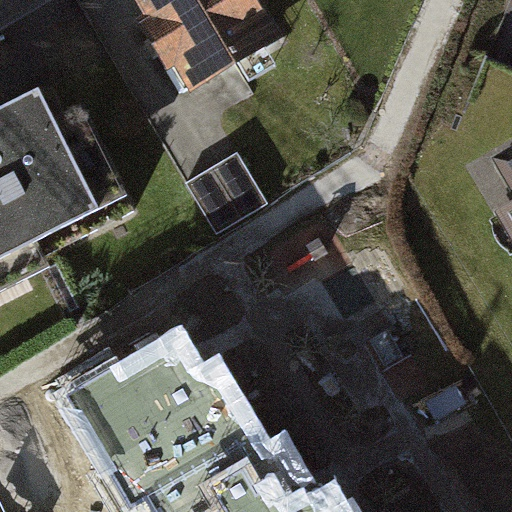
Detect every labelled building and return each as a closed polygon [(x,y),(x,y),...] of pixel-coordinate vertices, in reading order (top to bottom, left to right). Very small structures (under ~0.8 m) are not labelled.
[(256,0),(137,0),(127,6),(188,111),(288,54),(256,0)] [(38,124),(0,141),(0,284),(92,243),(38,124)] [(511,180),(511,204),(485,219),(511,266),(511,161),(504,166),(511,180)] [(209,183),(185,198),(218,251),(272,218),(239,165),(209,183)] [(317,511),(309,497),(287,460),(275,467),(261,444),(222,382),(205,390),(191,369),(181,354),(75,409),(131,511),(141,511),(147,509),(149,511),(317,511)]
